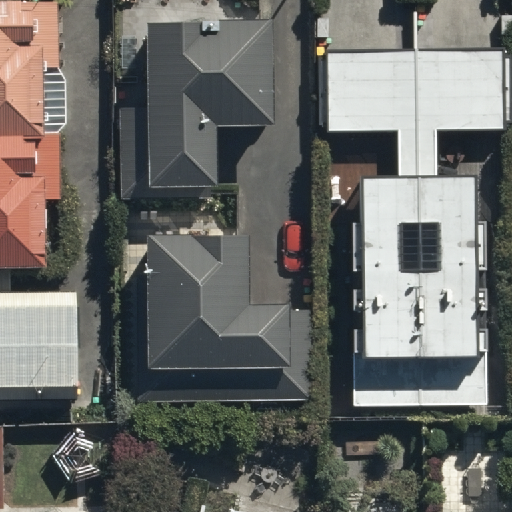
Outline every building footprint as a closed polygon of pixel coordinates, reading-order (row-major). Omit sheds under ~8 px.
[(55,0),(0,0),(0,258),(39,258),(38,196),(57,196),(56,129),(38,129),(37,65),(56,64),(55,0)] [(272,17),(141,16),(141,104),(116,104),(116,198),(209,199),(209,117),(271,117),(272,17)] [(502,49),(324,50),(324,130),(392,130),(392,168),(353,168),(353,207),(344,207),(344,403),(480,403),(480,215),(471,215),(471,170),(433,170),(433,123),(502,123),(502,49)] [(246,227),(143,226),(143,270),(134,270),(133,397),(310,398),(311,306),(282,305),(282,295),(245,295),(246,227)] [(8,267),(0,267),(0,380),(70,380),(70,289),(8,289),(8,267)]
